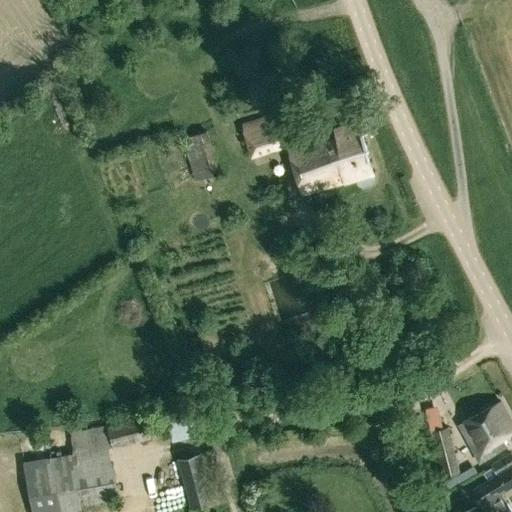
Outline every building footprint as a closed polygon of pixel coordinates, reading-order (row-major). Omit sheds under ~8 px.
[(375,173),(359,121),(297,140),(289,110),(244,124),(253,155),(288,144),(303,194),(357,178),(359,185),(364,187),(373,185),(376,180),(374,173),(375,173)] [(183,138),(195,179),(222,171),(209,130),(183,138)] [(335,263),(326,238),(308,245),(317,270),(335,263)] [(504,439),(511,434),(511,421),(500,401),(463,421),(484,461),(508,446),(504,439)] [(171,407),(177,437),(202,432),(196,402),(171,407)] [(108,425),(113,447),(152,438),(148,417),(108,425)] [(113,447),(108,425),(71,431),(74,452),(25,461),(34,511),(83,511),(82,505),(119,499),(109,448),(113,447)] [(433,430),(443,477),(461,473),(450,426),(433,430)] [(178,459),(191,508),(214,502),(201,452),(178,459)] [(483,472),(488,480),(472,490),(485,511),(511,511),(511,510),(501,492),(511,485),(511,454),(511,453),(492,464),(490,465),(492,467),(483,472)]
